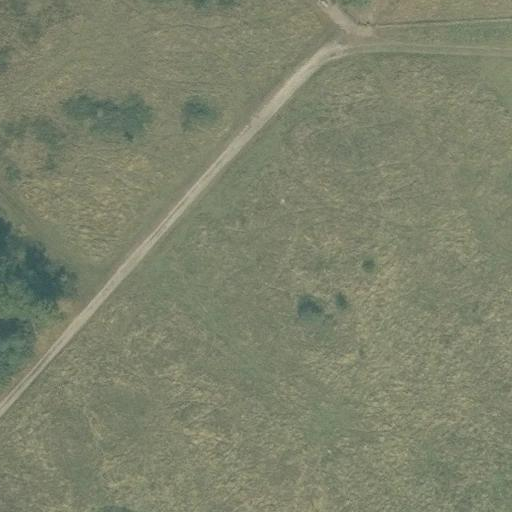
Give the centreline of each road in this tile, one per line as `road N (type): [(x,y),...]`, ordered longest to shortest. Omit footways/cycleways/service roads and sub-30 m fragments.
road 1 (track): [(0,411),(369,0)]
road 2 (track): [(315,59),(357,50),(511,53)]
road 3 (track): [(0,192),(99,298)]
